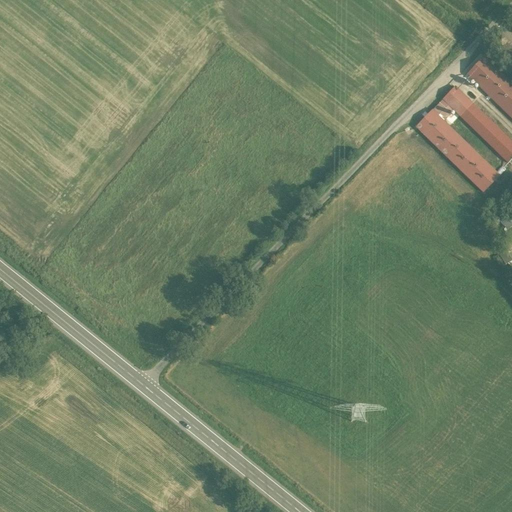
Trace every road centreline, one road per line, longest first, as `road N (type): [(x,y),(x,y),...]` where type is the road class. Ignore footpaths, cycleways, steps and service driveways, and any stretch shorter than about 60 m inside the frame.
road 1 (unclassified): [(142,385),(511,3)]
road 2 (secondary): [(142,385),(300,511)]
road 3 (secondary): [(0,269),(142,385)]
